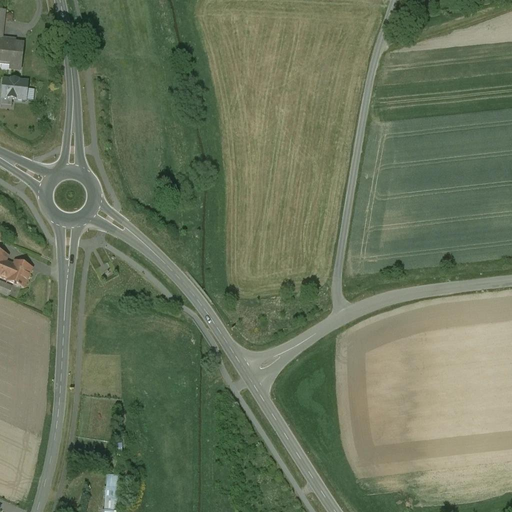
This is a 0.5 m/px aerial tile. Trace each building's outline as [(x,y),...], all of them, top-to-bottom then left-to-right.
[(0,45),(2,28),(0,27),(0,62),(11,64),(10,70),(20,71),(22,45),(15,44),(14,47),(0,45)] [(2,80),(0,101),(27,104),(29,82),(2,80)] [(13,267),(7,283),(23,290),(31,270),(14,263),(13,267)] [(0,279),(7,283),(13,267),(4,264),(0,273),(0,279)] [(11,289),(0,284),(0,295),(7,298),(11,289)]
